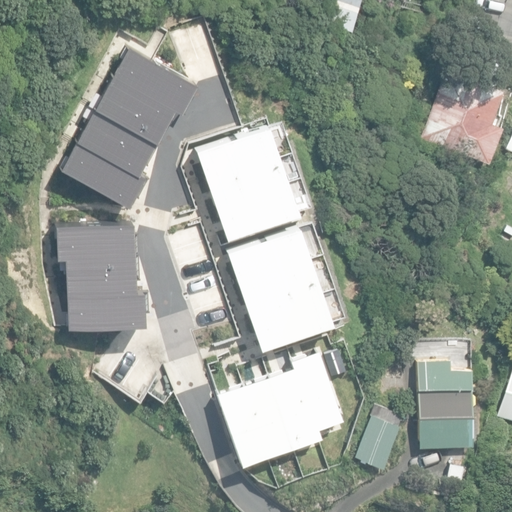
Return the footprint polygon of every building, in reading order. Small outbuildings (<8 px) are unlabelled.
[(356,0),(331,0),(324,23),(346,31),(356,0)] [(192,80),(124,43),(55,166),(122,203),(139,174),(133,171),(168,108),(174,111),(192,80)] [(419,136),(486,160),(499,123),(489,120),(500,86),(471,76),(476,63),(448,53),(419,136)] [(262,123),(193,147),(222,237),(294,213),(262,123)] [(404,160),(426,168),(433,148),(412,140),(404,160)] [(129,290),(128,221),(51,222),(52,257),(60,257),(61,325),(138,324),(137,290),(129,290)] [(295,225),(226,248),(258,348),(330,323),(295,225)] [(288,357),(291,364),(214,390),(238,464),(319,435),(316,425),(341,417),(316,347),(288,357)] [(414,383),(416,444),(469,443),(468,401),(471,399),(471,391),(468,388),(466,364),(446,365),(446,356),(420,357),(421,383),(414,383)] [(511,372),(509,371),(494,417),(511,423),(511,372)] [(370,418),(353,459),(377,470),(400,414),(373,403),(367,416),(370,418)]
